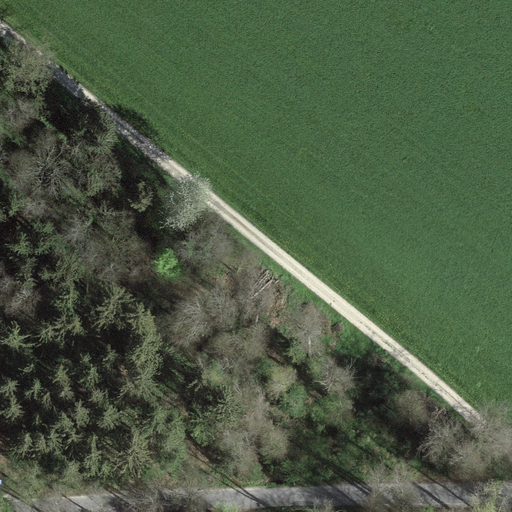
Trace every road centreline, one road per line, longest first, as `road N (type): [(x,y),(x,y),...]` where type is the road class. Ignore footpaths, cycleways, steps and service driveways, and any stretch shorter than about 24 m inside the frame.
road 1 (track): [(511,448),(0,24)]
road 2 (unclassified): [(0,507),(511,492)]
